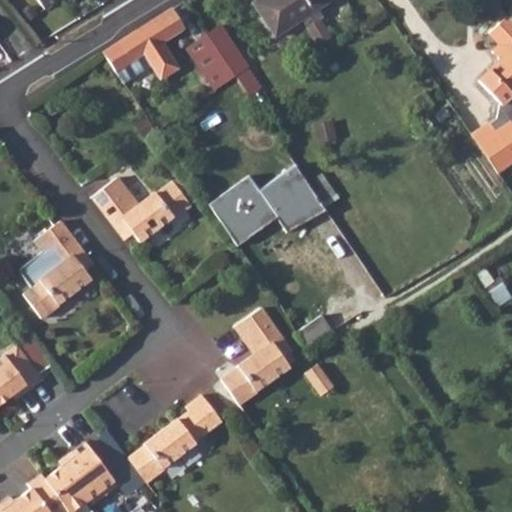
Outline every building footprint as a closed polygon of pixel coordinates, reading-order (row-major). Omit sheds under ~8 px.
[(33,0),(39,9),(50,0),(33,0)] [(257,0),(254,2),(275,35),(327,0),(257,0)] [(131,32),(101,50),(124,85),(151,68),(159,80),(178,69),(162,43),(182,29),(170,8),(131,32)] [(511,21),(508,17),(490,35),(499,46),(492,52),(499,61),(477,81),(497,105),(495,117),(470,134),(497,172),(511,161),(511,21)] [(218,26),(205,35),(233,76),(247,65),(218,26)] [(205,35),(185,49),(213,89),(233,76),(205,35)] [(455,111),(449,102),(412,128),(417,136),(455,111)] [(142,136),(154,127),(145,115),(133,124),(142,136)] [(134,163),(121,171),(139,198),(152,190),(134,163)] [(248,177),(207,204),(237,248),(276,221),(285,234),(321,210),(294,169),(258,193),(248,177)] [(171,185),(186,205),(200,195),(186,174),(171,185)] [(114,180),(89,198),(116,233),(122,228),(125,228),(130,235),(136,243),(170,218),(171,219),(187,207),(186,205),(171,185),(170,183),(153,196),(151,195),(131,210),(122,198),(126,195),(114,180)] [(85,259),(58,224),(34,243),(45,259),(49,256),(58,267),(38,283),(39,285),(22,298),(24,300),(40,319),(41,321),(56,309),(56,307),(89,282),(83,274),(78,267),(79,264),(85,259)] [(122,228),(116,233),(122,241),(130,235),(125,228),(122,228)] [(91,267),(85,259),(79,264),(78,267),(83,274),(91,267)] [(13,309),(28,328),(40,319),(24,300),(13,309)] [(281,342),(259,310),(233,328),(245,345),(249,341),(257,354),(236,368),(237,370),(220,381),(237,406),(255,394),(254,392),(287,369),(272,348),(281,342)] [(322,317),(295,334),(304,347),(331,330),(322,317)] [(16,346),(0,357),(0,404),(11,396),(38,376),(16,346)] [(11,396),(14,401),(42,380),(38,376),(11,396)] [(220,423),(201,398),(185,410),(188,414),(177,422),(175,421),(143,447),(144,449),(128,461),(145,484),(162,471),(161,469),(194,445),(192,444),(220,423)] [(91,444),(109,461),(122,447),(105,430),(91,444)] [(70,511),(84,502),(110,482),(81,444),(68,454),(71,459),(58,468),(42,480),(39,476),(25,487),(28,491),(11,504),(0,511),(70,511)] [(58,468),(71,459),(68,454),(55,463),(58,468)] [(84,502),(88,506),(114,487),(110,482),(84,502)] [(8,500),(0,505),(0,511),(11,504),(8,500)]
